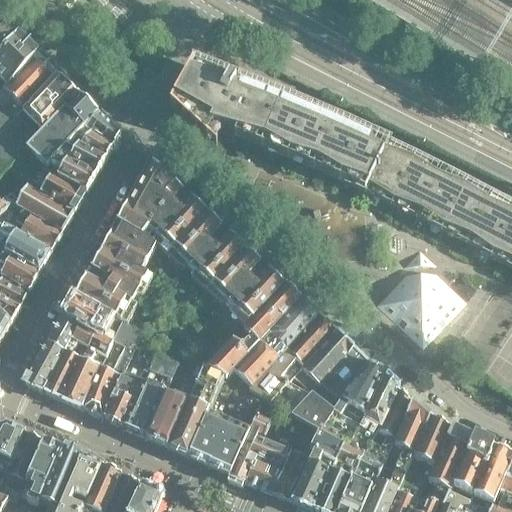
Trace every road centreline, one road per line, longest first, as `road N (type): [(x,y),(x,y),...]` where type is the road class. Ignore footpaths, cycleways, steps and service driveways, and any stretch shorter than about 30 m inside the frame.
road 1 (residential): [(511,434),(452,403),(145,122)]
road 2 (tertiary): [(195,14),(511,176)]
road 3 (residential): [(145,122),(0,385)]
road 4 (unclassified): [(0,395),(262,511)]
road 5 (tertiary): [(511,126),(278,0)]
road 6 (residential): [(159,90),(51,0)]
